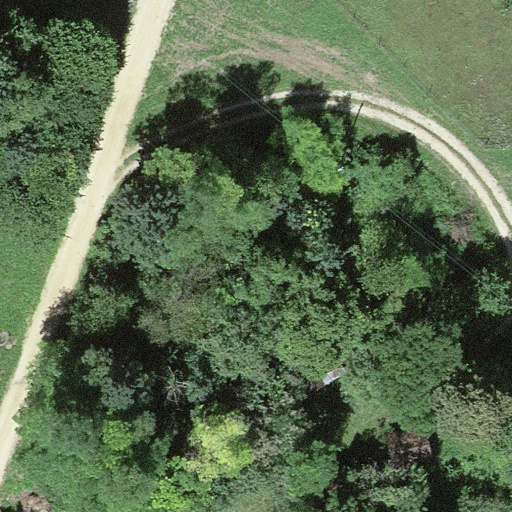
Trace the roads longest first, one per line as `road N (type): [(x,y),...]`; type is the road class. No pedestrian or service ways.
road 1 (track): [(86,171),(186,124),(335,100),(393,117),(465,172),(511,248)]
road 2 (track): [(0,409),(145,0)]
